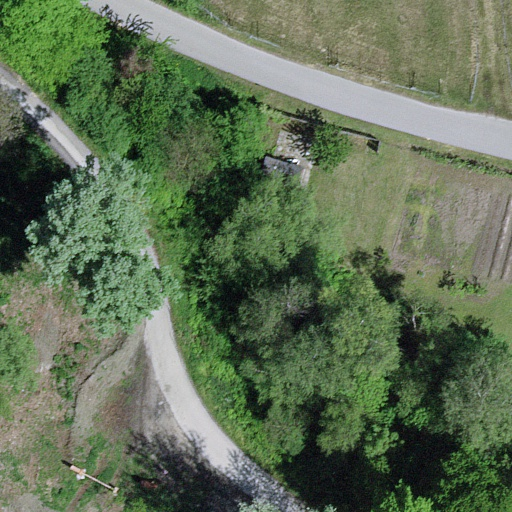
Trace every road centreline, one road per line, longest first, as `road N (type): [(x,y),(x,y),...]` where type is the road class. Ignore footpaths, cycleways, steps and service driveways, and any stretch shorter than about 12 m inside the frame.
road 1 (track): [(301,511),(191,418),(160,342),(156,267),(134,220),(0,76)]
road 2 (unclassified): [(511,140),(286,78),(112,0)]
